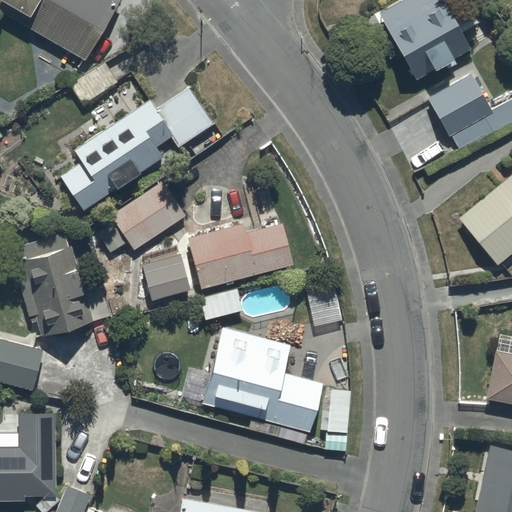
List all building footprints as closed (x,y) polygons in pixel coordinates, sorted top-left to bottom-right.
[(25,0),(32,4),(23,18),(84,53),(115,0),(25,0)] [(469,53),(439,0),(406,0),(377,16),(415,83),(469,53)] [(117,78),(104,58),(70,79),(82,99),(117,78)] [(490,114),(469,75),(427,98),(449,137),(490,114)] [(215,116),(191,80),(156,101),(151,93),(73,142),(81,155),(60,168),(84,205),(164,154),(155,141),(172,130),(178,140),(215,116)] [(134,243),(184,210),(162,177),(111,211),(116,217),(99,229),(111,248),(129,236),(134,243)] [(511,178),(498,190),(460,221),(496,265),(511,251),(511,178)] [(201,280),(292,256),(282,218),(246,228),(243,217),(188,231),(201,280)] [(41,332),(109,314),(98,273),(85,276),(88,288),(83,289),(67,231),(12,246),(30,315),(36,313),(41,332)] [(151,295),(191,284),(181,251),(142,262),(151,295)] [(309,426),(322,378),(282,366),(289,340),(221,321),(207,372),(188,366),(182,388),(202,394),(202,396),(309,426)] [(0,376),(29,385),(40,345),(0,333),(0,376)] [(511,355),(494,353),(485,401),(511,406),(511,355)] [(55,489),(53,407),(19,406),(19,441),(0,441),(0,494),(24,495),(24,488),(55,489)] [(511,511),(511,453),(487,448),(473,511),(511,511)] [(91,511),(94,506),(86,502),(92,490),(67,479),(51,511),(91,511)] [(178,511),(272,511),(273,508),(182,492),(178,511)]
